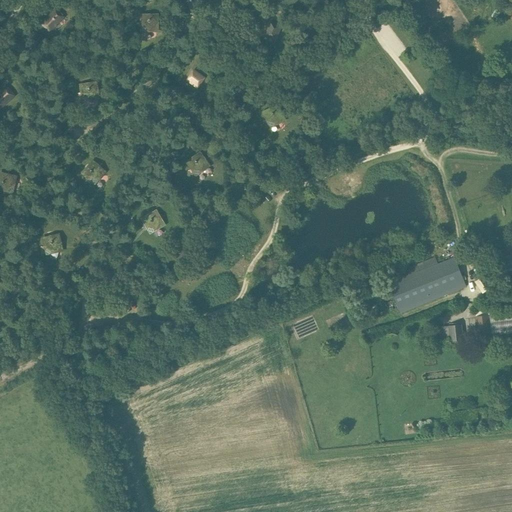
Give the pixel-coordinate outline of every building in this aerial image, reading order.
[(65,16),(55,7),(40,23),(51,33),(65,16)] [(159,32),(159,13),(140,14),(141,33),(159,32)] [(282,27),(270,22),(265,34),(276,39),(282,27)] [(206,77),(194,69),(186,81),(198,88),(206,77)] [(101,99),(98,81),(79,84),(82,102),(101,99)] [(0,109),(15,95),(6,85),(0,91),(0,109)] [(241,98),(238,106),(244,108),(247,100),(241,98)] [(287,120),(279,104),(262,112),(270,128),(287,120)] [(211,166),(200,151),(185,161),(196,177),(211,166)] [(107,172),(93,159),(80,173),(94,186),(107,172)] [(179,161),(171,163),(173,170),(181,167),(179,161)] [(17,176),(0,171),(0,190),(14,194),(17,176)] [(30,172),(26,177),(32,182),(36,178),(30,172)] [(166,225),(157,209),(141,218),(150,234),(166,225)] [(127,212),(120,217),(123,222),(131,217),(127,212)] [(64,251),(60,233),(42,237),(46,255),(64,251)] [(100,245),(98,253),(105,254),(106,246),(100,245)] [(451,245),(437,249),(439,255),(452,250),(451,245)] [(466,287),(454,258),(420,271),(417,264),(386,276),(389,284),(401,313),(466,287)] [(482,278),(477,280),(482,293),(487,291),(482,278)] [(500,321),(503,334),(511,331),(511,313),(493,317),(493,322),(500,321)] [(489,316),(476,318),(478,338),(491,337),(489,316)] [(463,341),(461,324),(441,327),(443,343),(463,341)] [(490,417),(489,408),(482,409),(483,418),(490,417)] [(477,421),(476,409),(446,414),(447,425),(477,421)]
